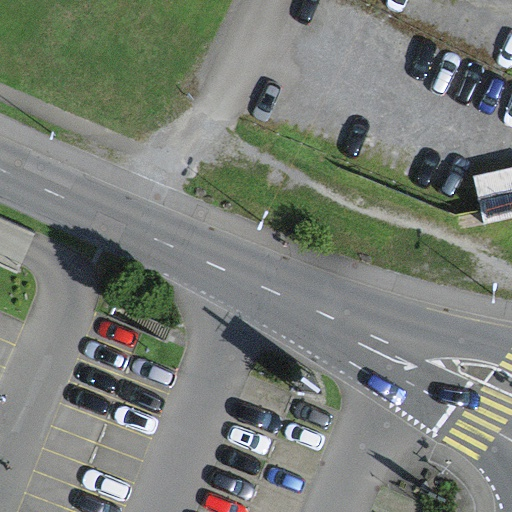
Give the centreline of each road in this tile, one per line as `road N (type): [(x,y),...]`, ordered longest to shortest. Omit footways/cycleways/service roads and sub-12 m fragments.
road 1 (tertiary): [(265,287),(511,442)]
road 2 (tertiary): [(0,169),(265,287)]
road 3 (tertiary): [(511,350),(265,287)]
